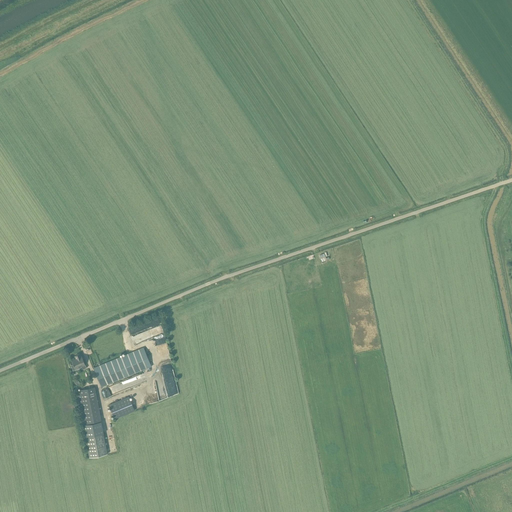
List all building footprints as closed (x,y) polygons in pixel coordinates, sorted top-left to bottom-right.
[(157,328),(144,333),(147,340),(160,334),(157,328)] [(151,366),(143,348),(93,368),(101,387),(151,366)] [(81,357),(79,354),(75,355),(76,359),(72,360),(75,368),(82,365),(83,369),(86,368),(85,365),(81,356),(81,357)] [(145,375),(102,390),(105,396),(147,382),(145,375)] [(154,382),(161,400),(180,392),(174,376),(166,379),(165,377),(154,382)] [(101,421),(94,387),(76,390),(83,425),(101,421)] [(134,410),(129,397),(109,405),(114,419),(134,410)] [(85,436),(89,457),(107,454),(103,433),(85,436)]
